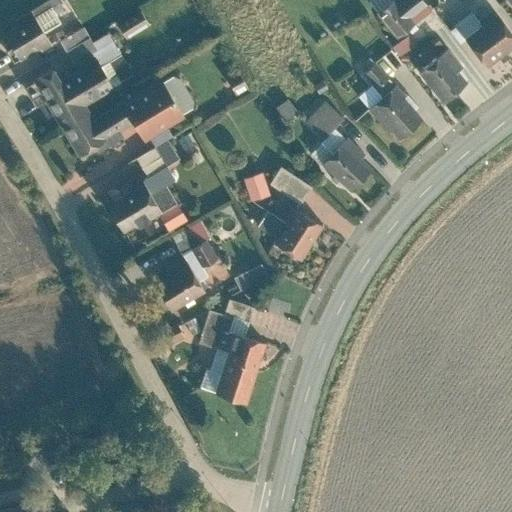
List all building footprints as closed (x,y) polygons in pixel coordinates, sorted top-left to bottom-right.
[(71,15),(61,0),(44,0),(31,8),(45,32),(71,15)] [(156,0),(163,10),(178,0),(156,0)] [(386,0),(374,9),(395,36),(407,27),(410,31),(416,26),(413,22),(430,9),(423,0),(396,0),(386,0)] [(21,61),(51,43),(45,32),(31,8),(16,17),(21,25),(5,35),(21,61)] [(139,8),(116,23),(125,37),(148,22),(139,8)] [(464,37),(485,66),(511,45),(511,34),(495,12),(494,13),(491,9),(477,19),(470,9),(453,23),(455,25),(449,29),(458,42),(464,37)] [(192,98),(179,77),(172,74),(161,80),(159,77),(93,118),(84,103),(142,68),(137,59),(128,65),(107,31),(92,40),(82,25),(58,40),(74,67),(57,78),(49,66),(29,78),(77,155),(93,145),(96,151),(122,134),(119,129),(131,121),(143,140),(148,137),(153,145),(166,137),(171,134),(166,126),(183,115),(181,111),(191,105),(192,98)] [(402,52),(418,41),(411,32),(395,43),(402,52)] [(416,70),(441,101),(466,80),(457,70),(462,66),(446,46),(416,70)] [(397,138),(421,117),(403,96),(404,94),(387,75),(388,75),(374,60),(361,72),(375,87),(361,99),(368,106),(366,108),(375,117),(387,131),(389,129),(397,138)] [(226,78),(234,93),(245,86),(236,71),(226,78)] [(322,80),(313,84),(317,93),(326,88),(322,80)] [(275,106),(284,119),(296,110),(287,97),(275,106)] [(319,162),(348,189),(370,166),(360,156),(364,152),(345,134),(343,136),(332,126),(342,116),(323,99),(303,119),(322,137),(318,141),(329,151),(319,162)] [(178,138),(185,149),(194,144),(187,133),(178,138)] [(153,145),(135,157),(146,175),(125,188),(126,190),(104,204),(121,231),(133,224),(135,227),(158,212),(168,229),(186,218),(164,183),(174,177),(165,164),(178,156),(166,137),(153,145)] [(269,141),(274,149),(281,144),(277,137),(269,141)] [(191,155),(196,163),(203,159),(198,151),(191,155)] [(299,202),(310,185),(279,164),(267,182),(299,202)] [(249,200),(268,193),(261,170),(242,177),(249,200)] [(271,241),(299,259),(321,224),(290,204),(281,218),(266,209),(256,224),(274,236),(271,241)] [(152,283),(169,310),(183,302),(185,305),(192,300),(190,297),(202,290),(197,280),(206,275),(201,265),(216,256),(205,238),(209,236),(198,218),(170,235),(184,258),(163,270),(166,275),(152,283)] [(236,272),(241,284),(270,273),(265,261),(236,272)] [(212,392),(244,402),(264,341),(243,334),(252,305),(227,297),(222,313),(208,308),(197,340),(215,346),(208,368),(204,367),(198,385),(210,389),(213,390),(212,392)] [(185,321),(191,334),(200,329),(194,316),(185,321)] [(155,351),(183,336),(176,322),(148,337),(155,351)] [(0,511),(29,511),(27,502),(0,508),(0,511)]
